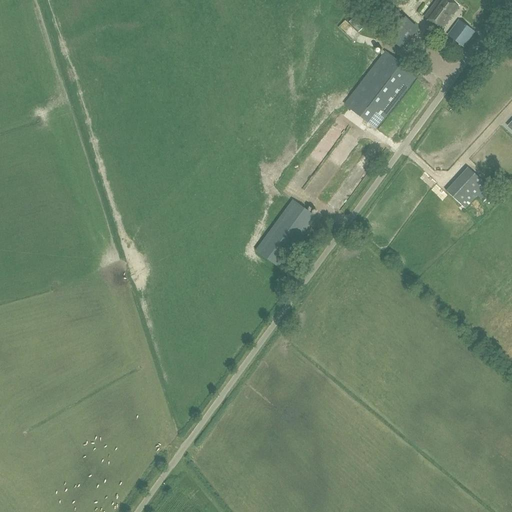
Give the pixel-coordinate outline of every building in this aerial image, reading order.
[(364,0),(393,29),(388,34),(400,46),(417,29),(405,17),(404,17),(386,0),(364,0)] [(442,30),(459,7),(449,0),(437,0),(425,17),(442,30)] [(358,33),(367,24),(358,14),(348,22),(358,33)] [(463,47),(474,33),(459,21),(448,35),(463,47)] [(376,129),(417,76),(385,52),(345,105),(376,129)] [(447,191),(465,209),(487,185),(483,182),(468,168),(447,191)] [(278,267),(315,217),(293,200),(256,250),(278,267)]
